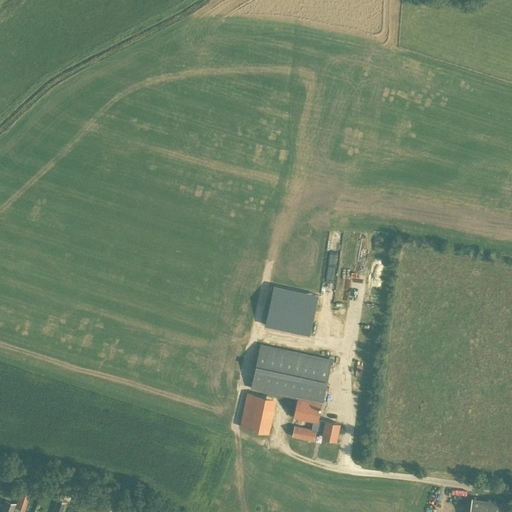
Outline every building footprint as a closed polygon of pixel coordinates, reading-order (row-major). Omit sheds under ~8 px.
[(274,286),(266,325),(309,334),(318,296),(274,286)] [(251,388),(297,397),(322,402),(331,359),(260,344),(251,388)] [(269,432),(276,398),(247,392),(240,425),(269,432)] [(319,419),(322,402),(297,397),(293,417),(313,421),(318,422),(319,419)] [(313,421),(312,428),(312,429),(316,430),(324,432),(323,436),(336,439),(339,423),(327,420),(319,419),(318,422),(313,421)] [(316,430),(312,429),(312,428),(294,424),(292,436),(314,440),(316,430)] [(28,500),(19,497),(15,507),(24,510),(28,500)] [(510,511),(511,504),(472,498),(469,511),(510,511)] [(7,500),(2,511),(12,511),(15,503),(7,500)]
